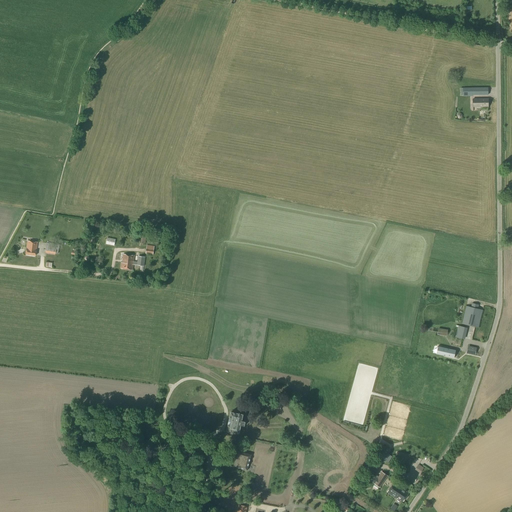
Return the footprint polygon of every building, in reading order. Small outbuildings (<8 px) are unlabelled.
[(463,97),(471,97),(471,96),(487,95),(487,88),(463,89),(463,97)] [(25,250),(25,255),(35,256),(36,252),(37,243),(27,241),(26,250),(25,250)] [(46,243),(45,253),(55,254),(56,248),(59,249),(59,245),(56,244),(46,243)] [(153,255),(154,246),(147,245),(146,254),(153,255)] [(137,262),(133,262),(134,256),(123,254),(122,263),(121,263),(120,269),(132,270),(133,265),(144,266),(145,257),(138,256),(137,262)] [(477,309),(478,305),(471,303),(471,307),(466,306),(461,324),(478,328),(483,310),(477,309)] [(465,338),(468,327),(460,325),(458,336),(465,338)] [(456,350),(438,346),(436,354),(454,358),(456,350)] [(469,346),(467,353),(475,355),(477,348),(469,346)] [(245,426),(245,422),(242,421),(243,415),(231,412),(226,432),(229,435),(235,437),(238,435),(241,425),(245,426)] [(247,471),(251,455),(237,451),(233,467),(247,471)] [(409,455),(397,453),(396,458),(408,461),(409,455)] [(370,460),(364,468),(369,471),(374,462),(370,460)] [(420,473),(424,468),(418,464),(415,470),(420,473)] [(381,473),(376,470),(370,479),(375,482),(374,484),(380,488),(388,476),(382,472),(381,473)] [(402,502),(408,493),(403,490),(404,488),(394,482),(387,492),(396,499),(397,498),(402,502)]
